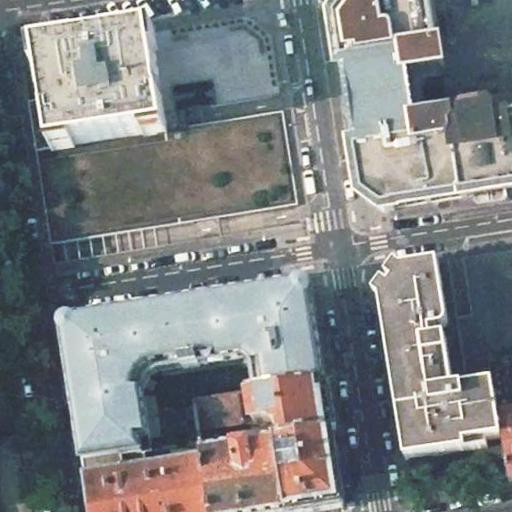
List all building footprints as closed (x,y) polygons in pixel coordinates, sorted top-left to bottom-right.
[(437,48),(429,0),(350,0),(337,19),(351,115),(353,120),(365,196),(385,211),(395,210),(395,209),(500,192),(511,189),(511,124),(509,125),(508,120),(495,121),(493,112),(490,110),(463,113),(460,116),(462,126),(418,133),(409,72),(444,67),(441,47),(437,48)] [(28,101),(50,244),(298,204),(271,33),(247,15),(151,30),(166,129),(53,147),(45,98),(28,101)] [(151,30),(37,49),(45,98),(53,147),(166,129),(151,30)] [(380,296),(391,368),(452,360),(448,338),(434,340),(433,330),(445,327),(448,324),(449,320),(440,262),(400,268),(380,296)] [(293,286),(86,318),(87,327),(75,344),(66,345),(71,382),(83,455),(85,475),(123,470),(121,455),(152,451),(145,395),(146,387),(150,380),(155,375),(161,371),(183,368),(183,369),(222,363),(222,362),(253,358),(259,393),(326,383),(313,300),(305,301),(295,294),(293,286)] [(305,301),(313,300),(312,298),(310,294),(308,290),(304,288),(300,286),(293,286),(295,294),(305,301)] [(63,329),(66,345),(75,344),(87,327),(86,318),(70,321),(63,329)] [(391,368),(401,429),(438,423),(464,418),(476,416),(498,413),(496,398),(495,391),(467,395),(466,386),(456,388),(452,360),(391,368)] [(259,393),(250,394),(254,423),(254,424),(272,422),(278,427),(285,426),(287,439),(304,438),(334,435),(326,383),(259,393)] [(250,394),(196,402),(202,443),(200,444),(203,458),(204,458),(212,511),(287,511),(276,441),(220,449),(217,429),(254,423),(250,394)] [(511,395),(496,398),(498,413),(500,423),(502,437),(503,445),(509,482),(511,481),(511,395)] [(406,460),(466,451),(466,443),(502,437),(500,423),(498,413),(476,416),(464,418),(438,423),(401,429),(406,460)] [(276,441),(287,511),(316,511),(343,508),(345,506),(334,435),(304,438),(287,439),(276,441)] [(123,470),(85,475),(86,477),(91,511),(212,511),(204,458),(203,458),(149,467),(123,470)]
